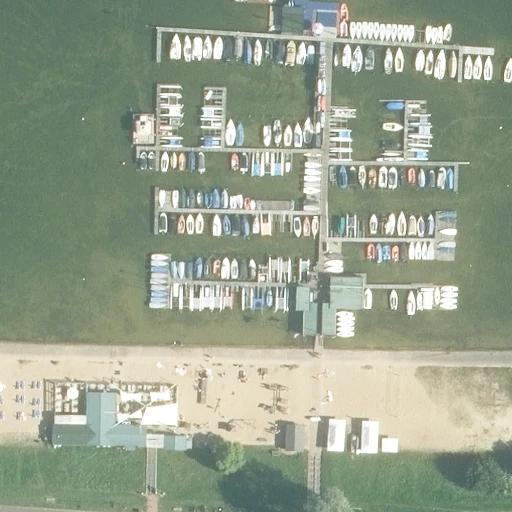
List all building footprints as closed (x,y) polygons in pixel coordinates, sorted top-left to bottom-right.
[(306,17),(282,17),(282,35),(306,35),(306,17)] [(324,307),(323,337),(335,337),(336,310),(363,311),(363,279),(342,278),(332,278),(331,304),(327,304),(324,307)] [(299,288),(298,312),(305,312),(305,336),(317,336),(318,307),(315,304),(310,304),(311,292),(307,288),(299,288)] [(86,394),(86,425),(55,425),(52,426),(52,449),(143,450),(143,433),(144,429),(116,429),(116,394),(86,394)] [(287,427),(287,451),(305,451),(305,427),(287,427)] [(165,439),(165,450),(185,450),(185,440),(165,439)]
